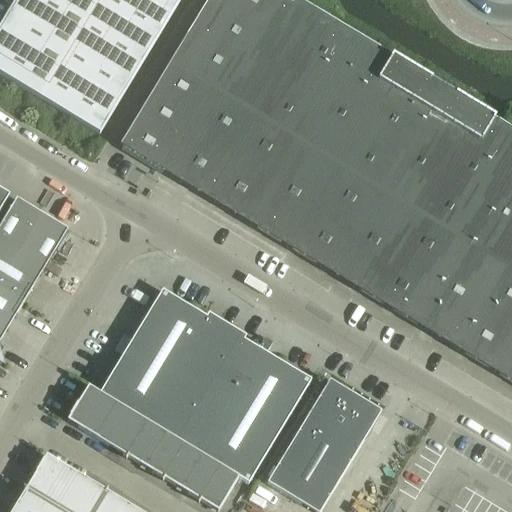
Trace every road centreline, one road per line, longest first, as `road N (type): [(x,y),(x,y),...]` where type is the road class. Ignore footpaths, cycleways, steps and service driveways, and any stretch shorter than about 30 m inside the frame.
road 1 (unclassified): [(511,437),(139,212)]
road 2 (unclassified): [(0,449),(139,212)]
road 3 (unclassified): [(139,212),(0,129)]
